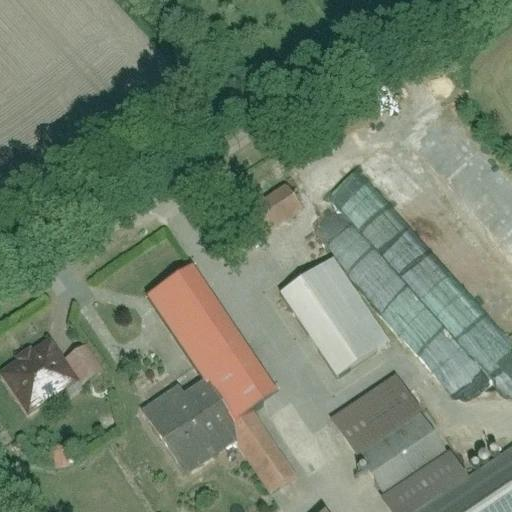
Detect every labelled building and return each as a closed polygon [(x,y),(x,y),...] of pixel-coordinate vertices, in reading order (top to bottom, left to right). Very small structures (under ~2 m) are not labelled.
[(299,218),(281,189),(236,216),(254,245),(299,218)] [(313,227),(353,274),(378,254),(338,206),(313,227)] [(333,268),(280,301),(335,390),(389,356),(333,268)] [(511,405),(511,404),(511,346),(456,278),(425,304),(420,297),(407,308),(417,319),(402,332),(466,408),(494,384),(511,405)] [(267,502),(298,482),(257,420),(281,405),(219,310),(209,317),(188,285),(149,311),(199,388),(182,399),(177,390),(139,415),(185,485),(234,453),(267,502)] [(0,378),(0,384),(26,420),(73,387),(45,347),(0,378)] [(424,417),(361,456),(386,497),(449,458),(424,417)] [(49,454),(47,478),(62,479),(64,455),(49,454)] [(511,511),(511,456),(422,511),(511,511)]
